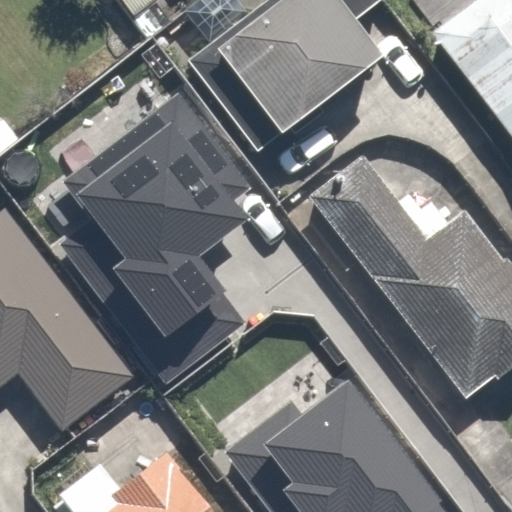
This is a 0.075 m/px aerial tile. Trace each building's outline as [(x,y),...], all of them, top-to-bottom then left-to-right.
[(378,41),(346,0),(247,0),(197,39),(267,128),(378,41)] [(511,0),(448,0),(418,24),(511,146),(511,0)] [(206,117),(154,55),(65,129),(118,192),(206,117)] [(0,153),(21,136),(0,109),(0,153)] [(511,353),(511,267),(459,195),(418,225),(360,147),(297,194),(449,400),(511,353)] [(0,378),(9,372),(50,422),(126,359),(0,205),(0,378)] [(341,388),(280,304),(244,331),(213,287),(139,341),(255,499),(312,457),(289,426),(341,388)] [(219,511),(162,440),(71,511),(219,511)]
